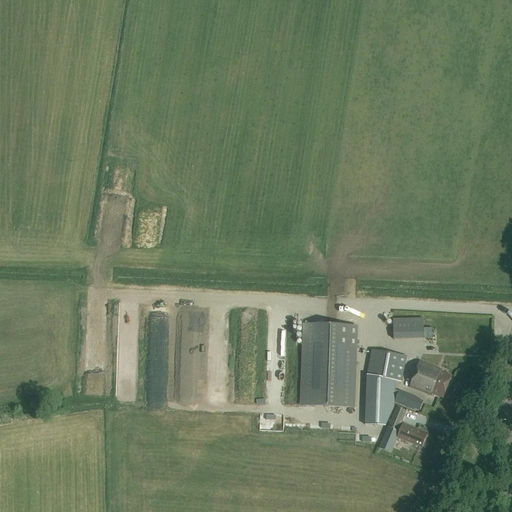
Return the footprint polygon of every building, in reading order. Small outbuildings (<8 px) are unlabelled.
[(424,339),(423,319),(393,320),(394,340),(424,339)] [(303,325),(300,407),(355,409),(357,327),(303,325)] [(436,329),(427,329),(428,340),(436,340),(436,329)] [(214,333),(216,367),(229,366),(227,333),(214,333)] [(182,359),(201,358),(200,337),(181,338),(182,359)] [(243,341),(243,366),(258,366),(258,341),(243,341)] [(406,356),(378,351),(365,417),(382,420),(382,419),(390,421),(396,391),(388,389),(388,388),(393,389),(394,381),(401,382),(406,356)] [(443,370),(420,361),(410,388),(432,397),(433,395),(443,399),(453,376),(442,372),(443,370)] [(417,398),(400,391),(395,403),(412,410),(413,408),(419,411),(423,402),(417,399),(417,398)] [(405,411),(396,408),(388,428),(399,433),(397,439),(422,449),(427,436),(416,431),(417,430),(400,424),(405,411)]
